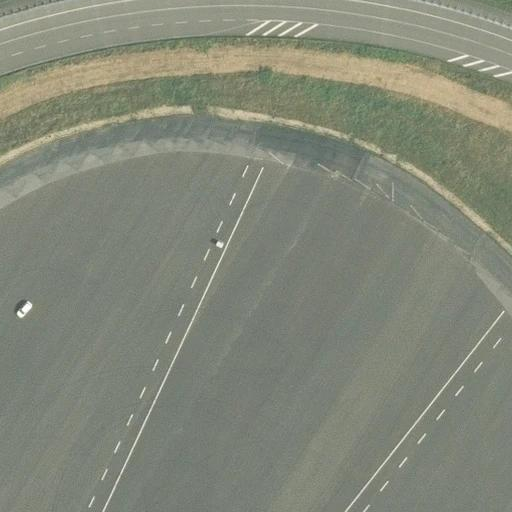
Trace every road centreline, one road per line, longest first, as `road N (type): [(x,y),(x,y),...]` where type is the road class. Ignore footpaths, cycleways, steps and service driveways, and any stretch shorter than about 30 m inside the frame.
road 1 (unknown): [(0,191),(120,145),(271,149),(406,198),(468,245),(511,294)]
road 2 (unknown): [(286,0),(392,12),(511,47)]
road 3 (unknown): [(49,22),(177,0)]
